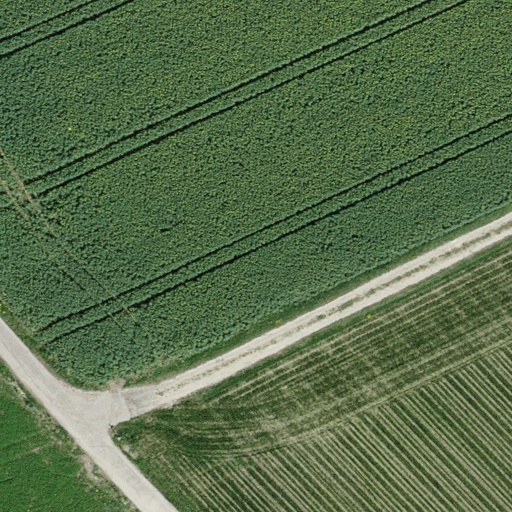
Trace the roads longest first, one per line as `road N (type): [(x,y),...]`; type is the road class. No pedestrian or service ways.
road 1 (track): [(67,413),(168,390),(511,222)]
road 2 (track): [(160,511),(0,335)]
